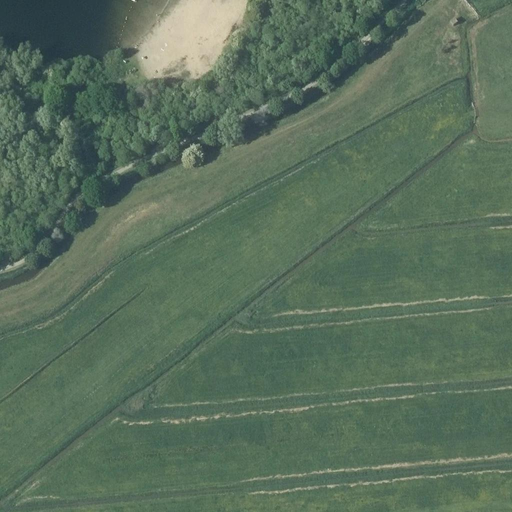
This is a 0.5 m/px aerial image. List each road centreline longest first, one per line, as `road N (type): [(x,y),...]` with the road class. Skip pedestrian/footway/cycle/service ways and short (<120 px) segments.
road 1 (track): [(0,303),(34,292),(115,211),(339,100),(432,8),(417,0)]
road 2 (track): [(102,86),(38,105),(27,126),(79,193)]
